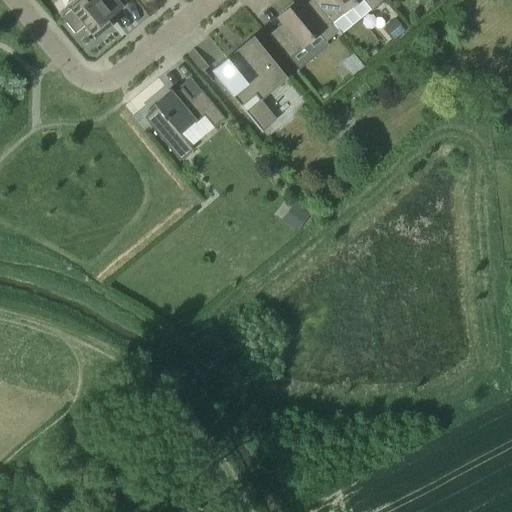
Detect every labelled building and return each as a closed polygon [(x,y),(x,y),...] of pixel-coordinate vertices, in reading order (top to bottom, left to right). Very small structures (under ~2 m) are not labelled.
[(75,35),(84,28),(95,42),(112,28),(107,22),(116,15),(122,9),(114,0),(81,0),(69,10),(70,11),(61,19),(75,35)] [(282,25),(268,37),(287,61),(319,36),(325,44),(338,33),(332,26),(311,1),(305,6),(300,0),(294,5),(292,3),(282,12),(283,14),(277,19),(282,25)] [(312,0),(311,1),(332,26),(338,33),(340,36),(384,1),(382,0),(312,0)] [(395,21),(385,29),(395,41),(405,33),(395,21)] [(262,134),(263,134),(277,122),(260,102),(287,80),(253,38),(231,56),(234,59),(229,63),(227,59),(211,72),(262,134)] [(353,54),(343,63),(353,76),(364,67),(353,54)] [(202,92),(201,92),(191,100),(182,89),(174,96),(171,93),(155,106),(157,108),(144,119),(180,163),(193,151),(180,134),(193,123),(195,125),(204,117),(214,129),(225,120),(202,92)] [(297,232),(309,215),(296,205),(283,223),(297,232)]
